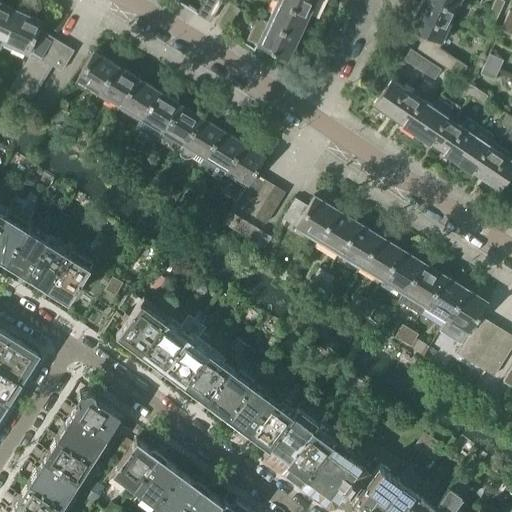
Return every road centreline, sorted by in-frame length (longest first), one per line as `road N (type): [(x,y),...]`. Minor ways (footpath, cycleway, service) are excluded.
road 1 (residential): [(295,511),(71,346)]
road 2 (residential): [(511,249),(312,116)]
road 3 (residential): [(312,116),(125,0)]
road 4 (residential): [(0,459),(71,346)]
road 5 (residential): [(312,116),(367,0)]
